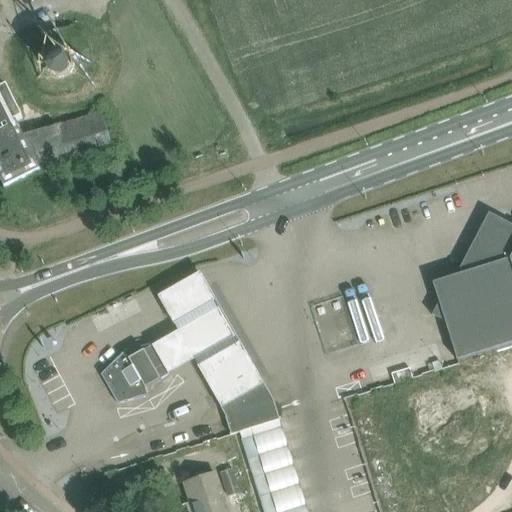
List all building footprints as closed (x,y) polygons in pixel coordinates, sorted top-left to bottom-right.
[(43,67),(44,70),(46,72),(47,74),(49,75),(50,76),(52,77),(54,78),(55,78),(56,78),(58,79),(59,79),(61,78),(63,78),(66,77),(68,75),(71,74),(72,71),(74,69),(75,66),(75,65),(75,63),(75,62),(75,60),(75,59),(74,56),(73,55),(73,54),(71,51),(70,50),(68,49),(65,47),(64,47),(61,46),(58,46),(57,46),(54,47),(51,48),(50,48),(48,50),(47,51),(45,53),(44,56),(43,58),(42,60),(42,63),(42,64),(43,66),(43,67)] [(114,151),(109,132),(102,111),(23,134),(16,121),(23,118),(7,86),(0,89),(0,178),(5,189),(40,172),(41,174),(114,151)] [(433,315),(446,322),(458,360),(511,343),(511,226),(499,220),(485,247),(490,265),(433,283),(439,302),(433,315)] [(176,332),(157,343),(173,372),(194,360),(221,406),(263,381),(200,273),(156,298),(176,332)] [(344,298),(313,307),(327,355),(358,346),(344,298)] [(147,387),(173,372),(157,343),(130,358),(124,353),(102,375),(119,403),(149,395),(147,387)] [(232,435),(240,432),(265,511),(278,511),(254,436),(281,427),(279,420),(281,419),(281,418),(280,418),(277,409),(274,400),(263,381),(221,406),(226,415),(228,424),(232,435)] [(220,473),(229,496),(241,492),(233,468),(220,473)] [(228,511),(222,492),(215,473),(186,484),(195,511),(228,511)]
